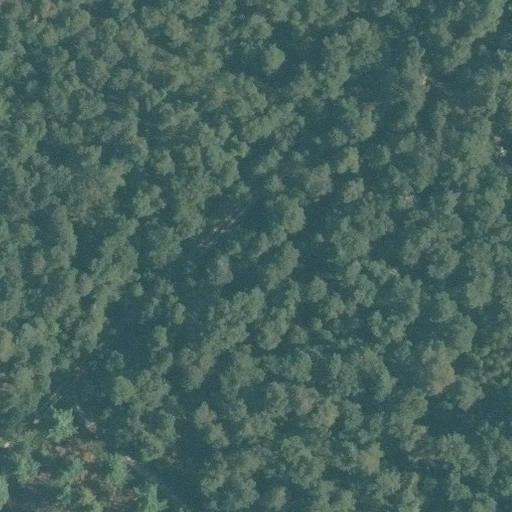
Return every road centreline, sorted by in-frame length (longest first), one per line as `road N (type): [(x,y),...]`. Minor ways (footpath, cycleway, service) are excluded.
road 1 (track): [(442,0),(54,380)]
road 2 (track): [(191,511),(54,380)]
